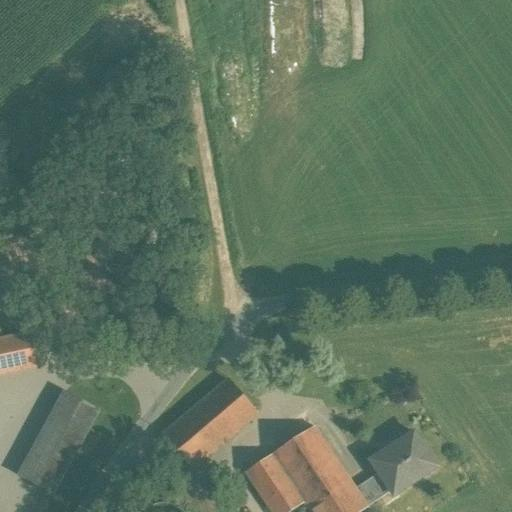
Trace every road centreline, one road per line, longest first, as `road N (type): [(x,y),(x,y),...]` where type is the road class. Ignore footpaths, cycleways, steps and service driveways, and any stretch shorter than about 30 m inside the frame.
road 1 (unclassified): [(511,276),(314,299),(260,313),(135,414),(82,511)]
road 2 (track): [(226,333),(171,0)]
